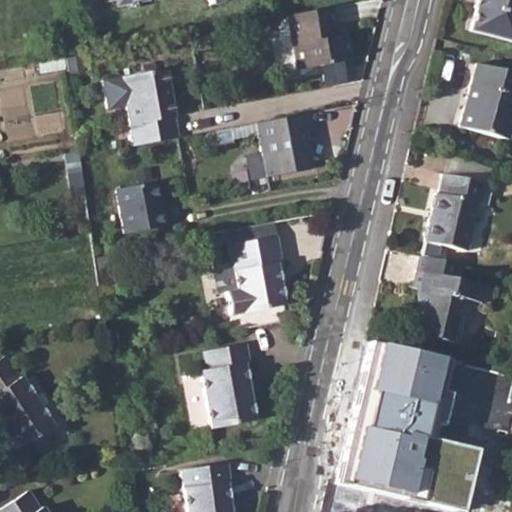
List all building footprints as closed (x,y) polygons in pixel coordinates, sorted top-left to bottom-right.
[(511,0),(480,0),(478,7),(475,6),(475,8),(469,30),(511,42),(511,0)] [(331,8),(286,16),(295,69),(348,60),(344,35),(336,36),(331,8)] [(511,75),(475,65),(457,127),(505,141),(511,117),(511,75)] [(121,75),(133,144),(175,137),(164,69),(121,75)] [(307,114),(253,124),(262,179),(308,172),(304,146),(305,145),(303,132),(309,130),(307,114)] [(433,195),(422,243),(464,252),(475,204),(484,207),(490,186),(441,175),(435,196),(433,195)] [(153,182),(114,190),(122,235),(168,226),(165,210),(159,211),(153,182)] [(275,237),(228,245),(230,256),(218,258),(213,266),(218,294),(224,292),(228,316),(282,306),(278,283),(275,265),(280,264),(275,237)] [(459,265),(418,256),(412,288),(419,290),(409,334),(456,345),(466,301),(485,305),(490,287),(456,280),(459,265)] [(244,346),(201,354),(204,373),(199,374),(211,432),(254,423),(250,400),(245,400),(243,390),(247,389),(243,366),(248,364),(244,346)] [(3,353),(0,354),(0,429),(2,432),(6,431),(15,445),(51,423),(20,373),(16,374),(3,353)] [(386,403),(380,427),(431,439),(436,420),(429,418),(432,404),(439,405),(444,388),(457,393),(460,382),(394,367),(390,387),(394,388),(389,404),(386,403)] [(369,472),(359,511),(418,511),(421,502),(412,500),(408,499),(415,467),(377,457),(373,473),(369,472)] [(227,464),(182,471),(187,511),(231,511),(227,484),(231,484),(227,464)] [(26,491),(0,508),(0,511),(44,511),(40,506),(38,508),(26,491)]
